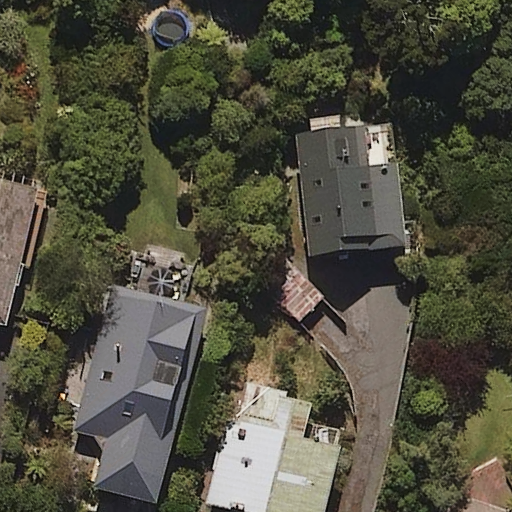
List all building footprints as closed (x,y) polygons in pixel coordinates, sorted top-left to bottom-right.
[(399,126),(343,130),(341,114),(299,118),(311,258),(344,255),(345,268),(378,265),(377,253),(410,250),(399,126)] [(42,190),(0,180),(0,324),(10,327),(42,190)] [(288,258),(262,281),(299,322),(324,299),(288,258)] [(150,502),(160,505),(211,313),(113,287),(75,431),(107,440),(95,487),(123,495),(150,502)] [(316,401),(245,384),(216,505),(243,511),(328,511),(344,449),(307,440),(316,401)] [(147,511),(150,502),(123,495),(118,511),(147,511)] [(497,511),(453,497),(447,511),(497,511)]
